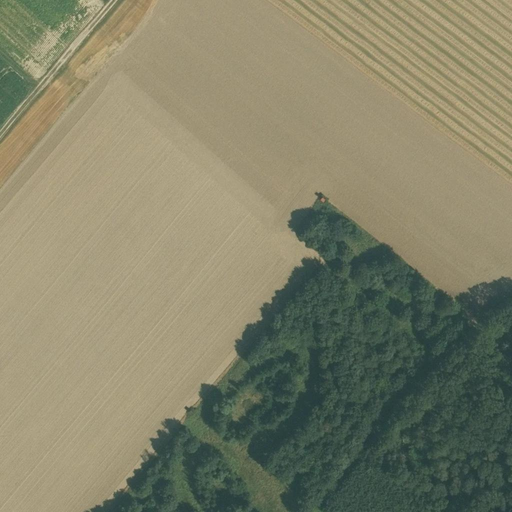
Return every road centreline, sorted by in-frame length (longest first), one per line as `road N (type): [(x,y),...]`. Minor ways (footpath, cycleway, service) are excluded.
road 1 (track): [(314,511),(436,365),(511,300)]
road 2 (track): [(116,0),(0,137)]
